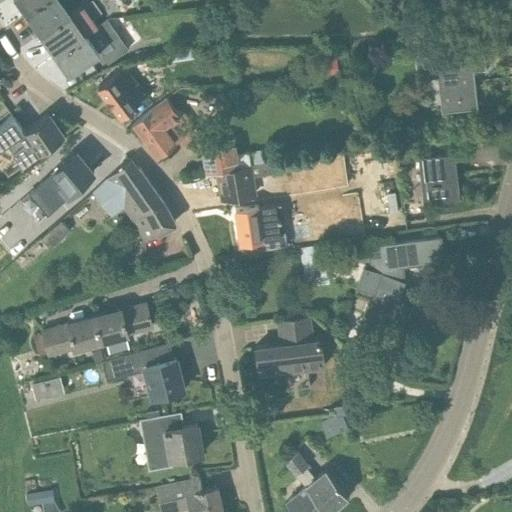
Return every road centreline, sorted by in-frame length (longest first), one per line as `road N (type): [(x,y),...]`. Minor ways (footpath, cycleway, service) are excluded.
road 1 (residential): [(0,35),(39,85),(138,152),(185,215),(214,288),(255,511)]
road 2 (tertiary): [(396,511),(436,462),(454,418),(511,195)]
